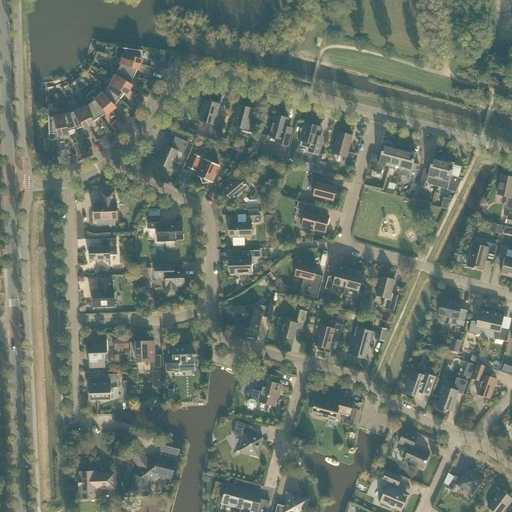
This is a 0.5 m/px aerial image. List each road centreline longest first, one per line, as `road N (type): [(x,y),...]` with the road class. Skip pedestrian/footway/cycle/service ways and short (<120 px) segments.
road 1 (unclassified): [(377,114),(205,73),(177,85),(114,160)]
road 2 (residential): [(511,294),(348,244),(377,114)]
road 3 (residential): [(211,309),(205,212),(129,176),(114,160)]
road 4 (tertiary): [(11,182),(2,0)]
road 5 (tertiary): [(19,511),(12,329)]
road 6 (residential): [(458,435),(389,404),(354,376),(305,363)]
road 7 (tertiary): [(12,329),(11,182)]
road 8 (residential): [(74,323),(66,179)]
road 9 (unclassified): [(511,149),(377,114)]
road 10 (residential): [(74,323),(165,320),(211,309)]
road 11 (residential): [(110,422),(78,423),(74,323)]
road 12 (residential): [(273,485),(305,363)]
road 13 (residential): [(305,363),(223,340),(211,309)]
